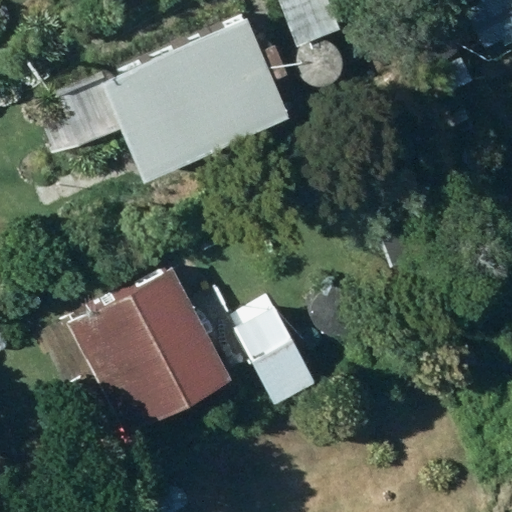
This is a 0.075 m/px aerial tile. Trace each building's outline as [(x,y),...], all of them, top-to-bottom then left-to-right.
[(259,0),(285,50),(329,28),(313,0),(259,0)] [(511,0),(451,0),(440,6),(469,57),(483,50),(490,62),(511,49),(511,0)] [(130,188),(275,124),(258,84),(277,75),(265,48),(246,57),(231,24),(86,87),(130,188)] [(220,382),(163,273),(58,325),(116,436),(220,382)] [(289,324),(252,344),(277,389),(314,368),(289,324)]
